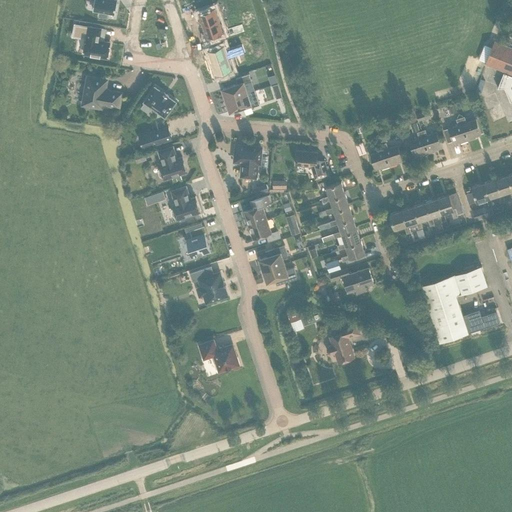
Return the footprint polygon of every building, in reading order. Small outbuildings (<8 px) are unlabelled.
[(94,0),(93,10),(100,11),(99,16),(108,17),(109,13),(115,14),(117,0),(94,0)] [(215,8),(199,14),(203,26),(219,20),(215,8)] [(219,20),(203,26),(207,38),(223,33),(219,20)] [(101,28),(75,24),(73,36),(87,39),(84,54),(107,58),(110,42),(99,40),(101,28)] [(511,47),(494,41),(485,64),(511,74),(511,47)] [(224,45),(208,51),(212,63),(228,58),(244,52),(242,45),(226,51),(224,45)] [(228,58),(212,63),(216,76),(233,70),(228,58)] [(498,88),(504,88),(511,103),(511,102),(511,75),(504,72),(498,88)] [(236,78),(238,84),(222,89),(226,100),(247,93),(245,87),(253,85),(249,74),(236,78)] [(86,76),(81,103),(98,106),(99,102),(116,105),(118,92),(105,90),(102,86),(103,79),(86,76)] [(278,83),(272,85),(277,98),(282,97),(278,83)] [(165,118),(177,102),(154,85),(142,102),(144,103),(140,108),(149,114),(152,109),(165,118)] [(247,93),(226,100),(230,112),(251,105),(252,107),(259,105),(257,97),(249,99),(247,93)] [(479,108),(473,110),(475,117),(481,115),(479,108)] [(428,110),(416,114),(418,121),(430,117),(428,110)] [(475,136),(481,134),(476,119),(466,122),(464,117),(460,118),(468,141),(475,138),(475,136)] [(448,128),(453,143),(459,141),(460,143),(468,141),(460,118),(456,119),(458,125),(448,128)] [(417,122),(410,124),(413,132),(419,130),(417,122)] [(169,126),(138,136),(143,150),(173,139),(169,126)] [(436,149),(442,147),(437,132),(427,135),(425,129),(421,131),(429,154),(436,151),(436,149)] [(409,141),(414,156),(420,154),(421,156),(429,154),(421,131),(417,132),(419,138),(409,141)] [(363,143),(356,146),(360,156),(367,153),(363,143)] [(386,143),(382,144),(389,166),(397,164),(397,162),(403,160),(398,145),(388,148),(386,143)] [(380,151),(370,154),(375,169),(381,167),(382,169),(389,166),(382,144),(378,145),(380,151)] [(159,170),(161,175),(162,176),(164,176),(165,179),(188,172),(183,157),(178,158),(174,146),(159,151),(163,163),(160,164),(161,168),(160,169),(159,170)] [(257,163),(260,163),(261,147),(256,147),(235,146),(234,162),(239,162),(243,164),(242,176),(256,177),(257,163)] [(138,159),(147,157),(145,150),(136,153),(138,159)] [(325,161),(317,160),(318,152),(297,150),(295,164),(311,166),(315,179),(329,175),(325,161)] [(508,175),(496,179),(501,194),(502,193),(510,191),(511,196),(511,197),(511,188),(511,187),(508,175)] [(496,179),(484,183),(489,198),(491,197),(498,195),(501,203),(505,201),(502,193),(501,194),(496,179)] [(345,194),(341,182),(326,187),(329,196),(322,198),(323,203),(331,200),(330,199),(345,194)] [(484,183),(472,187),(477,202),(486,199),(489,206),(491,206),(493,205),(491,197),(489,198),(484,183)] [(266,184),(253,188),(255,194),(268,190),(266,184)] [(172,210),(173,215),(175,216),(176,216),(178,220),(200,212),(195,197),(191,198),(186,186),(171,191),(175,203),(173,204),(174,208),(173,209),(172,210)] [(273,202),(271,194),(255,199),(258,207),(244,211),(249,225),(268,219),(264,205),(273,202)] [(335,212),(334,210),(349,205),(345,194),(330,199),(331,200),(333,208),(319,212),(320,217),(327,215),(335,212)] [(449,194),(437,198),(442,213),(444,213),(451,210),(454,218),(458,217),(458,214),(463,213),(459,200),(452,202),(449,194)] [(437,198),(425,202),(430,217),(432,217),(439,214),(442,222),(446,220),(444,213),(442,213),(437,198)] [(285,212),(292,210),(288,200),(282,202),(285,212)] [(425,202),(414,206),(419,221),(420,221),(427,218),(429,226),(435,224),(432,217),(430,217),(425,202)] [(320,230),(339,224),(338,222),(353,217),(349,205),(334,210),(335,212),(337,219),(319,225),(320,230)] [(414,206),(402,210),(407,225),(408,224),(416,222),(418,230),(420,237),(425,236),(420,221),(419,221),(414,206)] [(489,206),(475,210),(478,220),(494,214),(491,206),(489,206)] [(402,210),(390,214),(395,229),(404,226),(407,234),(411,232),(408,224),(407,225),(402,210)] [(343,236),(342,234),(357,229),(353,217),(338,222),(339,224),(341,231),(322,238),(324,242),(343,236)] [(253,239),(266,235),(268,242),(281,238),(279,230),(272,233),(268,219),(249,225),(253,239)] [(211,252),(205,233),(207,233),(205,226),(190,230),(192,237),(186,239),(192,258),(211,252)] [(298,227),(290,230),(292,235),(300,233),(298,227)] [(327,254),(339,250),(347,248),(346,246),(361,241),(357,229),(342,234),(343,236),(345,243),(325,250),(327,254)] [(300,234),(294,237),(296,243),(302,241),(300,234)] [(411,236),(402,239),(404,244),(413,241),(411,236)] [(347,248),(349,255),(341,257),(343,262),(351,259),(351,258),(365,253),(361,241),(346,246),(347,248)] [(285,246),(273,249),(275,255),(260,260),(263,271),(284,264),(282,259),(288,257),(285,246)] [(316,248),(309,250),(312,258),(318,256),(316,248)] [(338,259),(326,263),(329,272),(333,271),(341,269),(338,259)] [(297,279),(294,268),(286,271),(284,264),(263,271),(265,276),(263,277),(265,283),(282,278),(284,283),(297,279)] [(220,272),(214,274),(211,266),(189,273),(192,280),(198,278),(200,285),(196,287),(199,296),(203,295),(206,303),(228,296),(225,286),(223,287),(221,282),(223,281),(220,272)] [(481,266),(421,285),(440,342),(469,333),(468,330),(479,327),(480,329),(500,323),(496,311),(482,316),(479,310),(463,315),(456,295),(487,285),(481,266)] [(330,274),(333,281),(343,278),(348,293),(355,290),(356,294),(366,291),(365,287),(374,284),(369,268),(350,274),(348,268),(330,274)] [(337,291),(331,293),(334,301),(340,299),(337,291)] [(495,294),(489,295),(491,306),(498,305),(495,294)] [(302,322),(297,309),(288,313),(292,326),(302,322)] [(348,337),(351,336),(360,333),(356,323),(339,329),(341,334),(331,337),(333,345),(330,346),(328,347),(327,349),(327,351),(328,353),(330,354),(332,354),(336,353),(339,362),(354,357),(348,337)] [(364,326),(362,330),(371,335),(374,331),(364,326)] [(239,363),(237,357),(233,344),(217,350),(213,340),(199,345),(205,360),(214,356),(217,363),(216,364),(215,365),(217,369),(218,370),(219,370),(220,372),(239,365),(239,363)] [(216,371),(212,361),(205,364),(208,374),(216,371)]
